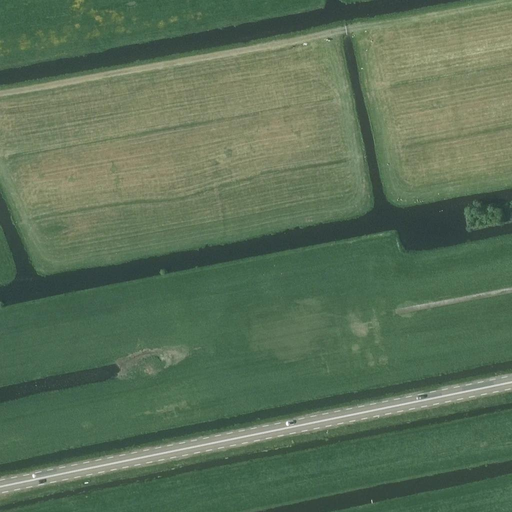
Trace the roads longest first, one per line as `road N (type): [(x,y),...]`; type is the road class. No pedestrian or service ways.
road 1 (secondary): [(0,490),(511,382)]
road 2 (track): [(0,94),(511,3)]
